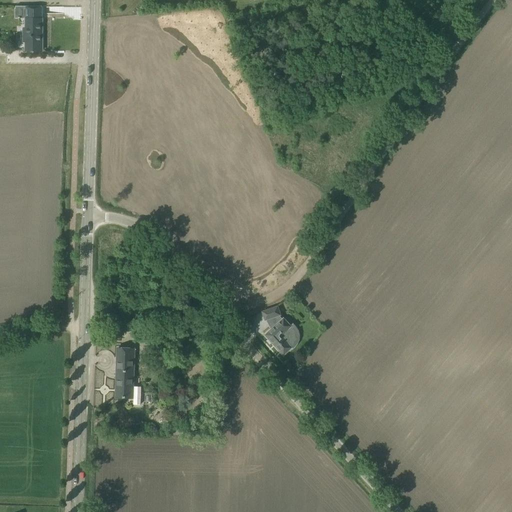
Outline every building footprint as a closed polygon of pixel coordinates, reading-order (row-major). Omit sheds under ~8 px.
[(23,29),(23,43),(25,43),(25,51),(42,51),(42,19),(42,18),(42,6),(24,6),(24,19),(25,19),(25,29),(23,29)] [(212,188),(214,107),(174,106),(171,207),(202,208),(202,188),(212,188)] [(262,312),(265,320),(280,315),(277,307),(262,312)] [(265,335),(283,355),(291,348),(292,350),(295,347),(298,344),(299,340),(300,337),(299,333),(298,330),(296,326),(293,324),(291,326),(283,318),(265,335)] [(116,397),(126,398),(133,398),(133,405),(140,405),(141,387),(133,387),(134,349),(117,348),(116,397)]
